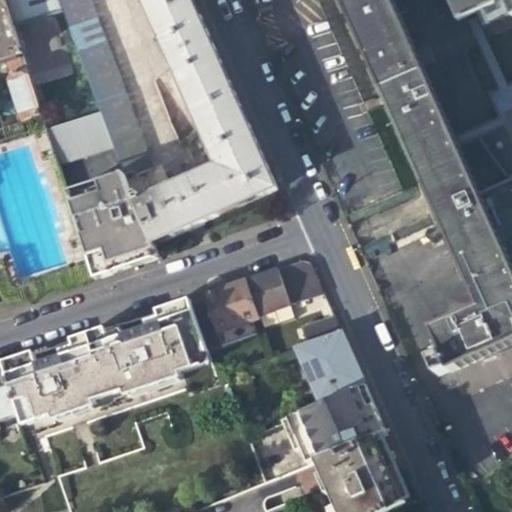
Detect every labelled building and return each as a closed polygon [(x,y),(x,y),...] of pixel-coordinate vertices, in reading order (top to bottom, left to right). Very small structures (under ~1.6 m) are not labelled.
[(4,130),(42,118),(23,58),(4,0),(0,0),(0,65),(6,64),(10,79),(7,85),(17,116),(1,122),(4,130)] [(87,0),(55,0),(100,115),(113,149),(123,177),(133,174),(134,177),(152,170),(87,0)] [(171,69),(180,89),(222,71),(201,23),(197,15),(192,3),(190,0),(158,0),(144,7),(156,34),(165,55),(162,57),(168,70),(171,69)] [(339,0),(476,308),(510,269),(457,148),(502,128),(511,149),(511,93),(491,103),(497,117),(452,138),(391,0),(339,0)] [(511,0),(446,0),(457,24),(465,21),(475,17),(477,16),(504,3),(511,18),(511,0)] [(511,18),(504,3),(477,16),(483,30),(511,18)] [(475,17),(465,21),(497,92),(506,87),(486,42),(475,17)] [(180,89),(216,170),(258,153),(240,112),(222,71),(180,89)] [(497,92),(487,96),(491,103),(511,93),(511,84),(506,87),(497,92)] [(100,115),(46,132),(58,168),(113,149),(100,115)] [(276,193),(258,153),(216,170),(141,202),(138,196),(132,198),(137,212),(154,248),(205,225),(276,193)] [(85,190),(67,196),(95,282),(160,259),(154,248),(137,212),(132,198),(123,177),(97,186),(101,197),(88,201),(85,190)] [(511,177),(477,193),(490,220),(510,269),(511,268),(511,177)] [(279,271),(246,282),(258,318),(259,321),(262,330),(294,320),(289,307),(324,296),(311,267),(300,264),(279,271)] [(476,308),(429,330),(440,354),(429,359),(438,378),(511,344),(511,272),(510,269),(476,308)] [(216,336),(259,321),(258,318),(246,282),(221,291),(204,297),(216,336)] [(206,356),(188,302),(155,313),(157,320),(143,325),(146,335),(141,337),(140,332),(125,336),(127,342),(122,343),(119,333),(104,338),(102,331),(71,342),(73,349),(58,354),(62,364),(57,365),(55,359),(39,364),(40,371),(36,373),(31,355),(0,365),(0,366),(18,420),(45,411),(49,421),(93,406),(89,396),(118,386),(122,396),(177,377),(174,367),(206,356)] [(318,408),(365,388),(341,334),(292,351),(318,408)] [(0,430),(20,424),(18,420),(0,366),(0,430)] [(378,419),(365,388),(318,408),(288,421),(308,467),(316,464),(378,439),(386,436),(383,430),(379,431),(374,420),(378,419)] [(383,430),(378,419),(374,420),(379,431),(383,430)] [(335,511),(398,511),(408,507),(391,469),(381,445),(378,439),(316,464),(319,471),(335,511)]
